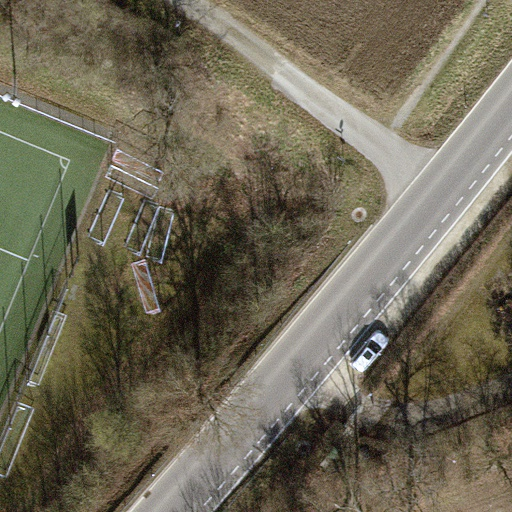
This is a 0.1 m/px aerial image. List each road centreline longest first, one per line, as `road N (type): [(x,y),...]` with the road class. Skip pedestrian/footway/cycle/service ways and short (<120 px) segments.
road 1 (tertiary): [(171,511),(445,199),(511,110)]
road 2 (track): [(175,0),(445,199)]
